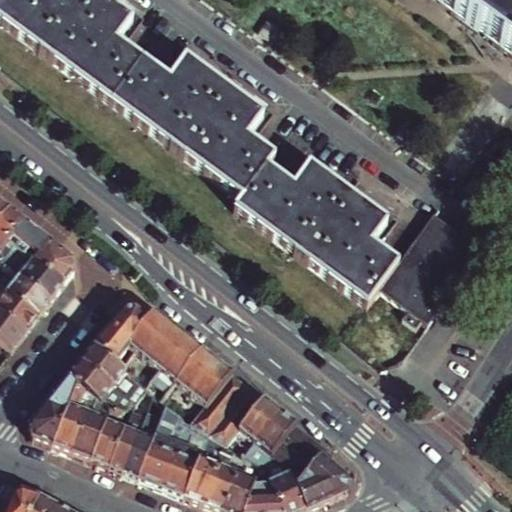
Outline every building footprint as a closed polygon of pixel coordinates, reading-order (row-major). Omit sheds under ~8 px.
[(0,0),(0,23),(242,203),(235,213),(301,263),(367,312),(379,296),(410,319),(405,325),(419,335),(424,329),(429,332),(445,310),(369,250),(299,193),(294,190),(293,191),(266,170),(268,168),(246,151),(251,145),(245,140),(261,119),(184,62),(168,83),(116,45),(132,23),(100,0),(0,0)] [(511,0),(434,0),(511,57),(511,0)] [(499,132),(511,113),(511,110),(493,97),(479,117),(499,132)] [(246,151),(268,168),(273,161),(251,145),(246,151)] [(444,166),(464,180),(478,160),(459,146),(444,166)] [(309,169),(294,190),(299,193),(369,250),(445,310),(463,286),(481,263),(432,224),(399,269),(370,248),(386,226),(309,169)] [(24,226),(7,212),(0,220),(0,256),(8,247),(24,226)] [(435,221),(432,224),(481,263),(484,258),(435,221)] [(24,226),(8,247),(64,291),(73,279),(72,264),(24,226)] [(64,291),(8,247),(0,256),(0,266),(5,270),(22,284),(51,307),(64,291)] [(0,291),(39,322),(51,307),(22,284),(17,290),(12,282),(1,274),(5,270),(0,266),(0,291)] [(39,322),(0,291),(0,316),(26,338),(39,322)] [(115,345),(126,353),(148,324),(136,314),(121,316),(108,332),(118,341),(115,345)] [(0,345),(12,355),(26,338),(0,316),(0,345)] [(148,324),(126,353),(115,367),(130,379),(144,361),(169,329),(154,317),(148,324)] [(130,379),(146,391),(168,364),(185,342),(169,329),(144,361),(130,379)] [(108,332),(93,350),(115,367),(126,353),(115,345),(118,341),(108,332)] [(158,408),(201,355),(185,342),(168,364),(146,391),(154,403),(158,408)] [(93,350),(80,367),(131,407),(132,406),(136,408),(139,400),(146,391),(130,379),(115,367),(93,350)] [(217,368),(201,355),(158,408),(160,409),(166,418),(172,421),(176,416),(173,413),(178,407),(178,394),(190,403),(217,368)] [(131,407),(80,367),(68,382),(78,390),(95,404),(111,416),(113,410),(126,414),(127,412),(129,413),(131,407)] [(231,379),(217,368),(190,403),(183,411),(181,414),(176,416),(172,421),(190,432),(231,379)] [(247,391),(231,379),(190,432),(191,432),(208,442),(247,391)] [(47,409),(67,417),(78,390),(68,382),(47,409)] [(67,417),(53,454),(72,461),(95,404),(78,390),(67,417)] [(133,415),(128,426),(124,437),(108,475),(123,481),(144,427),(150,412),(154,403),(146,391),(139,400),(136,408),(133,415)] [(225,452),(263,404),(247,391),(208,442),(209,443),(225,452)] [(183,411),(190,403),(178,394),(178,407),(183,411)] [(95,404),(72,461),(90,468),(111,416),(95,404)] [(254,449),(279,417),(263,404),(225,452),(226,453),(243,463),(246,458),(240,455),(248,444),(254,449)] [(42,450),(53,454),(67,417),(47,409),(30,430),(33,446),(42,450)] [(160,409),(151,430),(160,434),(166,418),(160,409)] [(90,468),(108,475),(124,437),(117,435),(122,423),(126,414),(113,410),(111,416),(90,468)] [(295,429),(279,417),(254,449),(259,453),(253,462),(246,458),(243,463),(245,464),(249,466),(254,469),(261,474),(266,467),(295,429)] [(138,487),(164,497),(191,432),(190,432),(172,421),(166,418),(160,434),(138,487)] [(128,426),(122,423),(117,435),(124,437),(128,426)] [(144,427),(123,481),(138,487),(160,434),(151,430),(144,427)] [(295,429),(266,467),(275,488),(270,490),(279,511),(305,511),(297,492),(305,481),(320,462),(326,454),(295,429)] [(164,497),(184,505),(209,443),(208,442),(191,432),(164,497)] [(184,505),(201,511),(202,511),(226,453),(225,452),(209,443),(184,505)] [(246,458),(254,449),(248,444),(240,455),(246,458)] [(254,449),(246,458),(253,462),(259,453),(254,449)] [(226,453),(202,511),(225,511),(238,480),(242,470),(245,464),(243,463),(226,453)] [(348,484),(320,462),(305,481),(335,504),(347,499),(348,484)] [(242,470),(238,480),(248,484),(254,469),(249,466),(247,472),(242,470)] [(261,474),(246,511),(279,511),(270,490),(275,488),(266,467),(261,474)] [(238,480),(225,511),(246,511),(261,474),(254,469),(248,484),(238,480)] [(335,504),(305,481),(297,492),(305,511),(317,511),(322,510),(335,504)] [(32,511),(38,502),(22,497),(12,501),(6,511),(32,511)] [(57,511),(38,502),(32,511),(57,511)]
